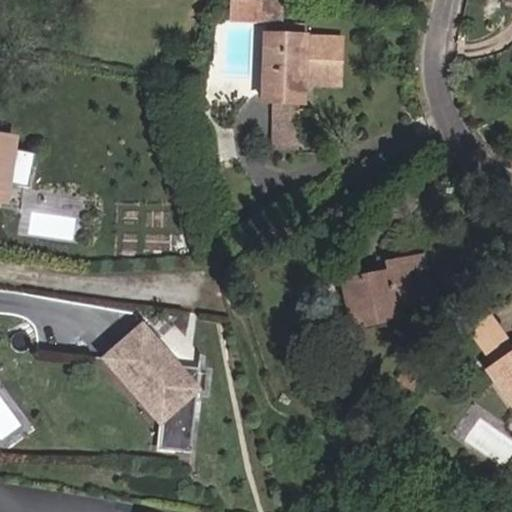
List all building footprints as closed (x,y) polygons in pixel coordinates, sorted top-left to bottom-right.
[(233,0),(232,19),(285,22),(286,0),(233,0)] [(324,24),(266,23),(264,87),(300,87),(303,73),(344,71),(343,31),(324,32),(324,24)] [(20,128),(0,125),(0,184),(12,186),(14,172),(29,175),(34,176),(41,142),(18,138),(20,128)] [(0,184),(0,189),(27,193),(29,175),(14,172),(12,186),(0,184)] [(352,235),(379,235),(379,204),(352,205),(352,235)] [(410,273),(425,273),(424,243),(383,244),(383,235),(379,235),(352,235),(340,236),(344,296),(388,293),(388,277),(410,277),(410,273)] [(410,273),(410,277),(410,295),(433,294),(433,286),(433,273),(425,273),(410,273)] [(481,351),(508,339),(495,312),(468,324),(481,351)] [(145,318),(109,351),(140,385),(146,380),(166,403),(162,442),(194,445),(203,359),(180,357),(145,318)] [(511,335),(491,352),(511,383),(511,335)] [(511,396),(511,393),(489,361),(482,366),(506,400),(511,396)]
